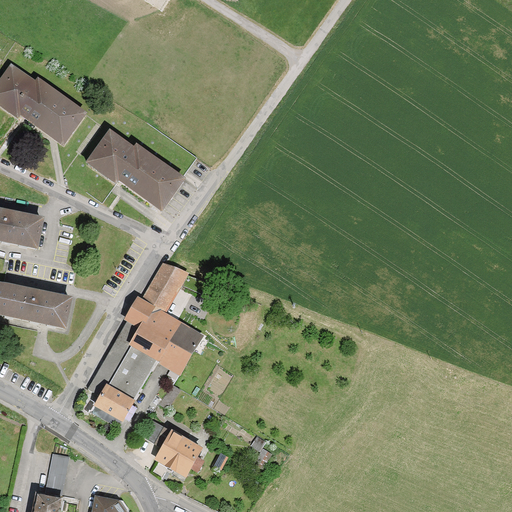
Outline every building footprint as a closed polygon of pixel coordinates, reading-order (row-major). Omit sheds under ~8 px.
[(17,65),(0,88),(0,104),(26,123),(29,118),(72,149),(96,116),(44,78),(41,83),(17,65)] [(117,135),(93,168),(126,192),(130,188),(173,219),(197,185),(144,148),(141,152),(117,135)] [(0,212),(0,244),(36,253),(42,222),(0,212)] [(165,262),(93,388),(102,394),(97,403),(132,423),(164,366),(189,380),(213,337),(171,313),(192,277),(165,262)] [(76,300),(0,284),(0,317),(69,332),(76,300)] [(172,429),(155,460),(185,477),(202,446),(172,429)] [(44,492),(39,511),(73,511),(77,496),(65,494),(73,456),(57,453),(49,493),(44,492)] [(100,493),(95,511),(132,511),(135,501),(100,493)]
